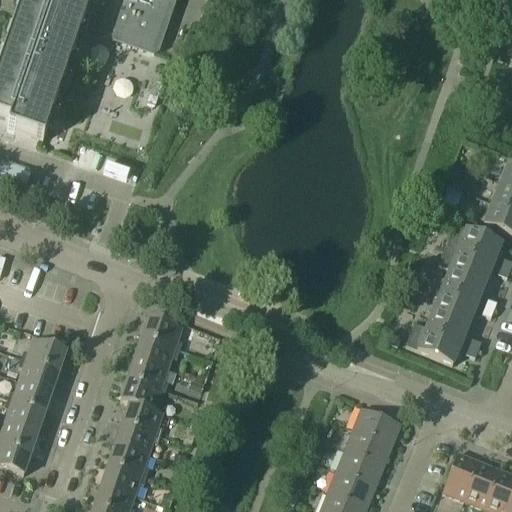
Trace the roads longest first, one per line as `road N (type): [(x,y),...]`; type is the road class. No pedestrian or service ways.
road 1 (unclassified): [(440,407),(318,367),(292,355),(270,330),(123,276)]
road 2 (residential): [(41,511),(123,276)]
road 3 (unclassified): [(123,276),(0,228)]
